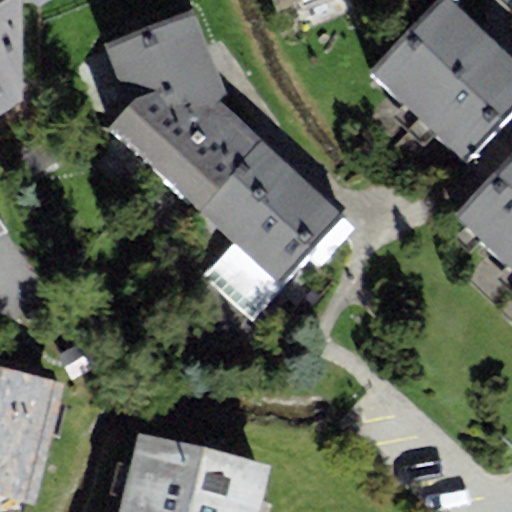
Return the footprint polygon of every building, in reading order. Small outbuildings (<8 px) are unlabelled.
[(0,0),(0,117),(25,102),(22,0),(0,0)] [(275,0),(279,11),(307,0),(275,0)] [(438,0),(371,77),(468,162),(511,112),(511,55),(448,0),(438,0)] [(282,286),(347,213),(220,101),(227,95),(194,10),(106,46),(132,109),(112,131),(282,286)] [(511,158),(456,219),(511,271),(511,158)] [(0,220),(0,241),(9,237),(0,220)] [(0,495),(39,505),(67,385),(0,369),(0,495)] [(260,511),(273,465),(139,433),(120,511),(260,511)]
